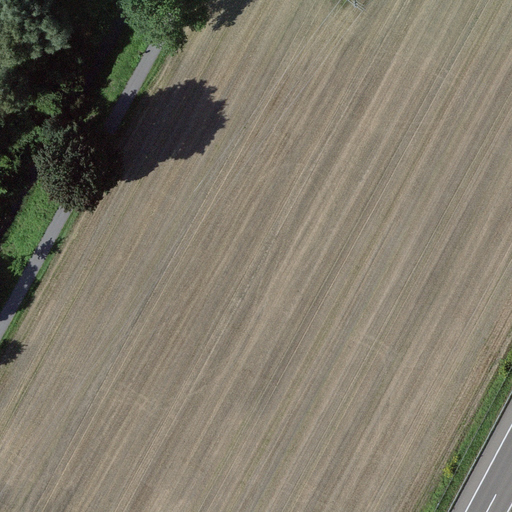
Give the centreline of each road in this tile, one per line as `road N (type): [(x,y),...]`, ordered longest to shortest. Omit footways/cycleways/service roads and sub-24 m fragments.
road 1 (track): [(181,0),(0,328)]
road 2 (track): [(0,152),(84,0)]
